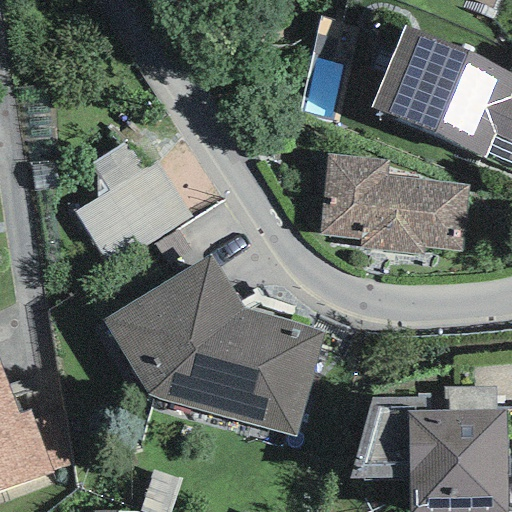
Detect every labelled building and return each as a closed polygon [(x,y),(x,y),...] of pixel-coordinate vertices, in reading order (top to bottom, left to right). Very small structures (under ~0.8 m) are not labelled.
[(468,0),(490,9),(494,0),(468,0)] [(511,93),(511,74),(403,28),(369,109),(485,158),(495,134),(509,140),(511,133),(511,102),(509,101),(511,93)] [(389,160),(326,154),(318,237),(359,241),(358,250),(423,257),(424,249),(462,253),(469,184),(387,176),(389,160)] [(208,255),(101,322),(146,397),(294,437),(322,333),(243,309),(208,255)] [(0,365),(0,490),(69,465),(46,405),(18,415),(0,365)] [(508,511),(505,409),(407,412),(410,511),(508,511)]
